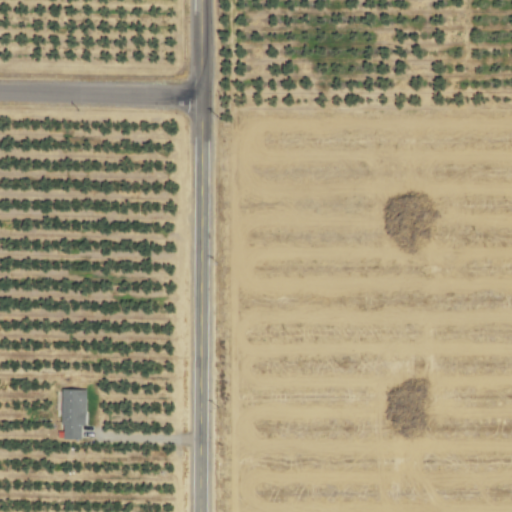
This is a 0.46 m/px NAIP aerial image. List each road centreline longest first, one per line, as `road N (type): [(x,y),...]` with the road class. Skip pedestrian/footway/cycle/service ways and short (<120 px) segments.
road 1 (tertiary): [(197,511),(199,100)]
road 2 (tertiary): [(199,100),(0,94)]
